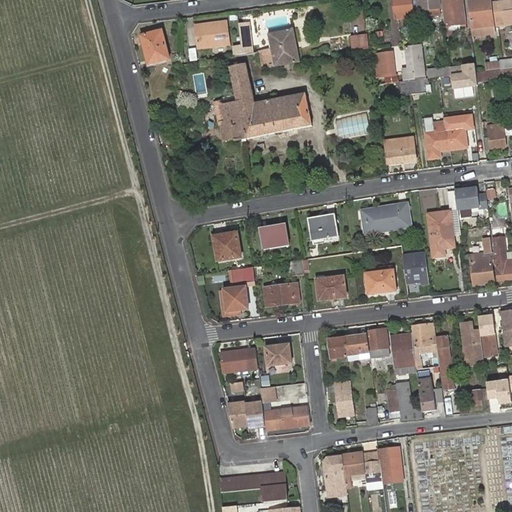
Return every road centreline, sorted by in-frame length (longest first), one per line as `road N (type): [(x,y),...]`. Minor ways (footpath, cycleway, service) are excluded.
road 1 (track): [(212,511),(200,434),(87,0)]
road 2 (residential): [(511,169),(168,224)]
road 3 (residential): [(115,20),(168,224)]
road 4 (residential): [(308,320),(511,295)]
road 5 (residential): [(197,338),(232,451),(306,444)]
road 6 (residential): [(325,440),(511,415)]
road 7 (track): [(139,191),(0,225)]
road 8 (residential): [(254,0),(115,20)]
road 9 (residential): [(325,440),(308,320)]
